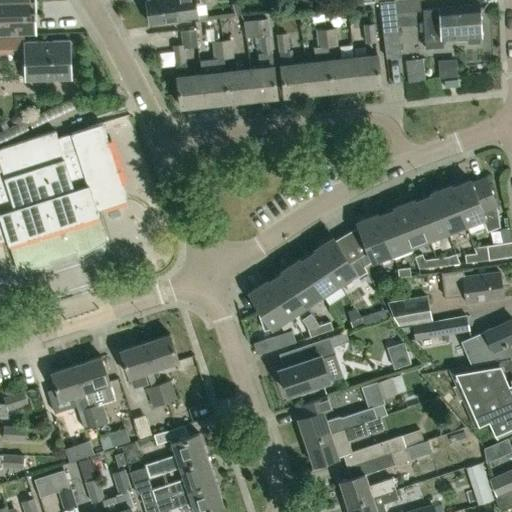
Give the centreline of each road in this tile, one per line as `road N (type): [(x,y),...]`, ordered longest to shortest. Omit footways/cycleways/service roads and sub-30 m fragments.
road 1 (residential): [(408,160),(386,119),(369,116),(161,145)]
road 2 (residential): [(285,511),(206,271)]
road 3 (residential): [(206,271),(408,160)]
road 4 (residential): [(206,271),(0,344)]
road 5 (residential): [(161,145),(88,0)]
road 6 (residential): [(206,271),(161,145)]
